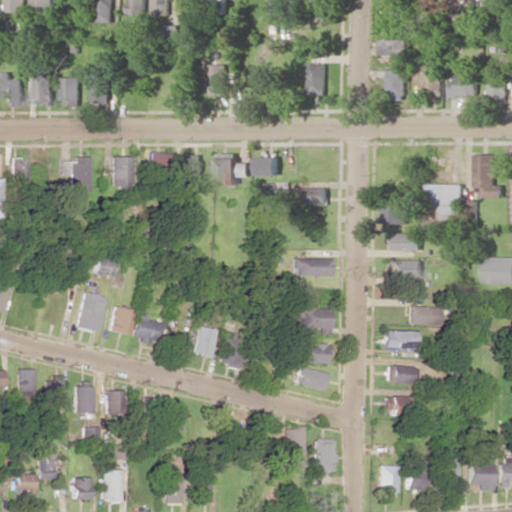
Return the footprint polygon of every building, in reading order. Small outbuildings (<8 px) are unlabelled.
[(25,0),(6,0),(6,12),(25,12),(25,0)] [(113,23),(113,0),(96,0),(95,23),(113,23)] [(146,13),(145,0),(128,0),(128,12),(146,13)] [(170,0),(152,0),(152,16),(170,17),(170,0)] [(273,0),(273,15),(292,15),(292,0),(273,0)] [(334,0),(316,0),(316,21),(334,22),(334,0)] [(408,0),(390,0),(391,9),(409,9),(408,0)] [(417,0),(417,9),(435,10),(435,0),(417,0)] [(409,39),(381,40),(382,55),(403,54),(403,62),(407,61),(406,54),(410,54),(409,39)] [(441,65),(424,65),(424,55),(413,56),(414,86),(424,85),(424,98),(442,98),(441,65)] [(227,64),(210,64),(210,95),(228,95),(227,64)] [(327,94),(326,64),(309,65),(310,95),(327,94)] [(110,105),(111,66),(92,65),(91,105),(110,105)] [(23,79),(11,79),(11,72),(2,72),(3,106),(23,106),(23,79)] [(52,73),(33,73),(34,105),(52,104),(52,73)] [(449,76),(450,96),(477,96),(477,76),(449,76)] [(79,106),(80,77),(61,77),(61,106),(79,106)] [(168,170),(167,152),(145,152),(145,170),(168,170)] [(250,177),(250,163),(237,162),(238,154),(219,153),(218,185),(238,185),(238,176),(250,177)] [(495,154),(475,154),(474,191),(482,191),(482,197),(502,197),(502,185),(495,185),(495,154)] [(129,157),(109,156),(108,186),(128,187),(129,157)] [(202,189),(202,156),(184,156),(185,189),(202,189)] [(85,157),(71,157),(71,160),(56,161),(57,175),(68,175),(69,192),(86,192),(85,157)] [(258,176),(279,176),(279,157),(258,157),(258,176)] [(8,159),(8,181),(24,181),(23,159),(8,159)] [(429,228),(461,229),(463,184),(430,183),(429,228)] [(328,187),(284,188),(284,204),(328,204),(328,187)] [(477,200),(465,199),(464,227),(477,227),(477,200)] [(408,203),(382,203),(382,223),(407,224),(408,203)] [(421,250),(420,233),(391,233),(391,251),(421,250)] [(511,284),(511,256),(483,256),(482,283),(511,284)] [(109,276),(110,260),(91,258),(89,274),(109,276)] [(328,258),(289,258),(288,268),(292,268),(292,276),(327,276),(328,258)] [(421,277),(421,260),(392,260),(392,276),(421,277)] [(95,332),(103,297),(81,292),(73,327),(95,332)] [(125,335),(131,310),(112,305),(106,330),(125,335)] [(293,327),(316,327),(316,334),(327,334),(327,308),(293,307),(293,327)] [(405,324),(435,324),(436,307),(405,307),(405,324)] [(145,314),(135,312),(129,339),(153,344),(158,323),(144,320),(145,314)] [(192,354),(209,356),(212,329),(195,327),(192,354)] [(379,349),(413,350),(413,331),(379,330),(379,349)] [(243,334),(221,333),(219,366),(242,367),(243,334)] [(326,344),(298,344),(297,363),(325,363),(326,344)] [(408,383),(409,367),(383,365),(382,382),(408,383)] [(319,390),(324,373),(294,366),(290,383),(319,390)] [(15,391),(32,391),(31,369),(14,369),(15,391)] [(60,375),(44,375),(45,403),(61,402),(60,375)] [(71,412),(89,412),(90,384),(72,383),(71,412)] [(102,414),(121,413),(120,390),(102,391),(102,414)] [(380,410),(397,410),(398,398),(381,397),(380,410)] [(145,399),(135,399),(136,430),(146,430),(145,399)] [(179,406),(164,406),(163,430),(179,431),(179,406)] [(301,427),(281,428),(282,467),(302,466),(301,427)] [(82,438),(95,438),(95,429),(82,428),(82,438)] [(312,474),(332,473),(331,439),(311,440),(312,474)] [(51,451),(36,452),(36,479),(52,479),(51,451)] [(465,484),(475,484),(475,490),(489,490),(489,458),(465,457),(465,484)] [(454,458),(439,458),(438,486),(453,486),(454,458)] [(402,489),(421,489),(421,460),(402,460),(402,489)] [(511,464),(495,465),(495,488),(509,487),(509,483),(511,483),(511,464)] [(374,488),(382,488),(382,497),(393,497),(393,466),(375,465),(374,488)] [(98,501),(118,502),(119,470),(98,470),(98,501)] [(31,492),(31,472),(11,472),(11,492),(31,492)] [(162,504),(179,504),(180,476),(163,475),(162,504)] [(87,477),(70,477),(70,499),(88,499),(87,477)] [(208,478),(193,478),(192,501),(208,502),(208,478)]
